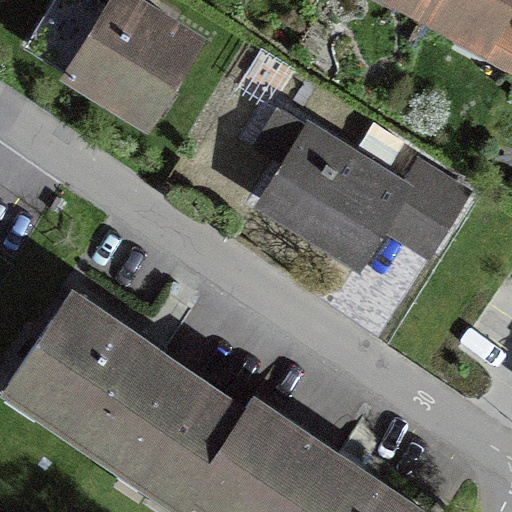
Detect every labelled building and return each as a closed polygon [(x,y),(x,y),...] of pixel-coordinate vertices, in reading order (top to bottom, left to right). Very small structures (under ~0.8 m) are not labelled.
[(81,0),(56,0),(30,42),(151,117),(200,40),(135,0),(109,0),(92,29),(82,23),(92,6),(81,0)] [(398,0),(398,2),(428,19),(438,0),(398,0)] [(511,64),(511,62),(511,0),(438,0),(428,19),(511,64)] [(309,125),(263,198),(358,258),(387,213),(434,243),(468,190),(418,159),(403,184),(309,125)] [(185,498),(254,398),(252,397),(244,409),(160,352),(163,347),(142,332),(139,338),(71,292),(12,380),(185,498)] [(254,398),(185,498),(186,498),(195,486),(232,511),(422,511),(359,469),(363,463),(342,449),(338,455),(254,398)]
